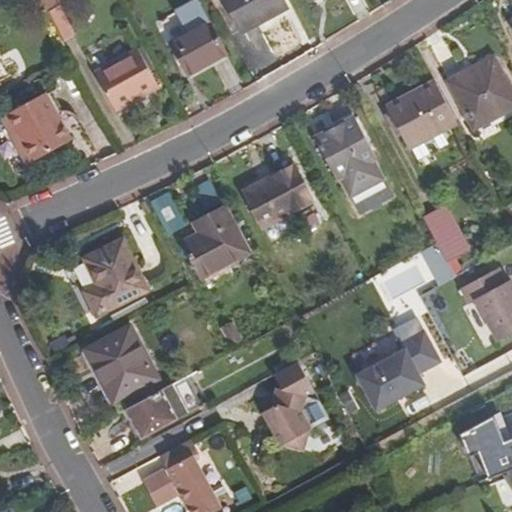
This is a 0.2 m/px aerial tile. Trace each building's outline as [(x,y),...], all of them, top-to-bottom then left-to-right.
[(39,0),(47,14),(60,7),(56,0),(39,0)] [(280,0),(223,0),(242,34),(286,10),(280,0)] [(207,23),(171,44),(188,77),(225,56),(207,23)] [(138,48),(94,72),(116,112),(160,88),(138,48)] [(446,83),(472,131),(511,109),(511,92),(493,58),(446,83)] [(457,124),(433,80),(385,107),(409,151),(457,124)] [(46,92),(5,116),(20,141),(13,145),(26,166),(73,138),(46,92)] [(354,115),(313,138),(337,182),(378,160),(354,115)] [(0,118),(0,123),(13,145),(20,141),(5,116),(0,118)] [(243,193),(263,229),(312,202),(292,165),(243,193)] [(163,193),(146,203),(166,236),(183,226),(163,193)] [(446,205),(423,217),(437,244),(460,231),(446,205)] [(182,243),(201,279),(227,265),(250,253),(226,208),(194,225),(199,234),(182,243)] [(123,241),(85,260),(98,285),(84,292),(97,316),(148,291),(123,241)] [(436,284),(450,277),(443,263),(434,267),(426,251),(421,253),(436,284)] [(460,288),(468,304),(476,301),(497,339),(497,340),(511,332),(511,284),(509,280),(505,282),(498,268),(460,288)] [(178,318),(165,325),(173,339),(185,332),(178,318)] [(131,325),(86,350),(114,403),(160,378),(131,325)] [(424,331),(401,342),(404,349),(357,374),(377,409),(423,384),(416,372),(439,360),(424,331)] [(220,346),(206,354),(210,362),(224,355),(220,346)] [(299,362),(275,375),(282,390),(277,406),(264,412),(280,446),(285,444),(303,450),(305,449),(311,429),(302,412),(306,396),(315,392),(299,362)] [(201,410),(185,379),(172,386),(188,417),(201,410)] [(172,386),(127,410),(140,433),(143,440),(188,417),(172,386)] [(488,417),(470,423),(479,447),(497,441),(488,417)] [(200,455),(191,440),(160,457),(167,470),(144,482),(156,506),(180,494),(190,511),(217,511),(220,511),(212,495),(193,459),(200,455)] [(479,484),(508,472),(511,471),(504,453),(472,465),(479,484)]
